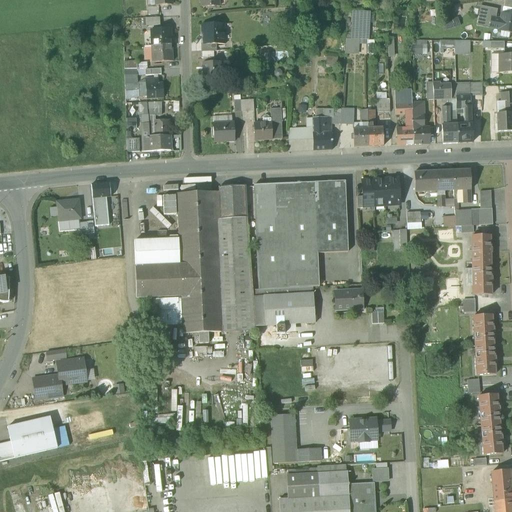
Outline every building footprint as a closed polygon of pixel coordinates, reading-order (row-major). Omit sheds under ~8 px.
[(478,16),(480,6),(474,5),(472,15),(478,16)] [(489,28),(499,30),(501,19),(495,18),(497,10),(480,6),(478,16),(476,26),(489,28)] [(351,33),(351,40),(359,40),(366,40),(368,40),(368,34),(369,13),(352,12),(351,33)] [(511,15),(502,14),(501,19),(499,30),(499,31),(500,32),(510,33),(511,33),(511,15)] [(145,18),(146,31),(150,30),(160,30),(159,18),(145,18)] [(444,22),(446,30),(460,26),(457,18),(444,22)] [(204,35),(204,45),(216,44),(224,44),(223,34),(221,34),(221,24),(201,25),(202,35),(204,35)] [(150,30),(151,46),(170,45),(169,29),(160,30),(150,30)] [(359,55),(359,40),(351,40),(345,40),(345,55),(359,55)] [(409,48),(410,54),(419,54),(418,48),(418,41),(411,41),(409,41),(409,48)] [(443,47),(454,47),(454,41),(440,41),(440,54),(443,54),(443,47)] [(454,41),(454,47),(465,47),(465,54),(469,54),(469,42),(454,41)] [(490,50),(503,50),(504,42),(490,42),(490,49),(490,50)] [(171,61),(170,45),(151,46),(151,62),(171,61)] [(490,74),(499,74),(500,55),(490,55),(490,74)] [(511,55),(500,55),(499,74),(511,74),(511,55)] [(124,61),(124,70),(126,70),(135,70),(135,69),(137,69),(136,63),(136,61),(124,61)] [(222,69),(221,69),(219,69),(219,63),(204,63),(204,70),(203,70),(203,81),(221,81),(222,81),(222,80),(229,80),(231,79),(232,78),(232,76),(230,74),(229,74),(229,69),(222,70),(222,69)] [(124,70),(124,83),(135,82),(135,70),(126,70),(124,70)] [(146,83),(147,99),(163,98),(162,84),(158,84),(157,79),(145,80),(145,83),(146,83)] [(137,82),(135,82),(124,83),(125,100),(147,99),(146,83),(145,83),(139,83),(137,83),(137,82)] [(433,88),(433,100),(450,100),(450,85),(439,85),(439,83),(432,83),(433,88)] [(455,84),(456,96),(470,96),(481,96),(482,83),(455,84)] [(394,91),(395,105),(411,105),(411,104),(411,91),(394,91)] [(505,102),(505,114),(511,113),(511,109),(511,93),(500,93),(501,102),(505,102)] [(460,123),(456,123),(457,143),(471,143),(470,125),(470,106),(470,96),(456,96),(456,107),(463,106),(463,125),(460,125),(460,123)] [(252,100),(240,101),(240,112),(253,111),(252,100)] [(376,100),(377,114),(390,114),(389,100),(384,100),(376,100)] [(497,102),(497,114),(505,114),(505,102),(501,102),(497,102)] [(139,115),(148,115),(148,112),(147,109),(147,103),(138,103),(139,115)] [(411,105),(411,115),(412,145),(428,144),(428,128),(423,128),(419,128),(419,116),(422,115),(423,115),(422,104),(411,104),(411,105)] [(395,105),(395,115),(404,115),(411,115),(411,105),(395,105)] [(442,144),(457,143),(456,123),(453,124),(453,125),(449,125),(448,107),(441,107),(442,126),(442,144)] [(269,110),(270,119),(270,123),(262,124),(253,124),(254,140),(282,139),(281,123),(282,123),(282,121),(281,121),(280,109),(269,110)] [(314,118),(323,118),(324,109),(314,109),(314,118)] [(333,109),(324,109),(323,118),(330,117),(330,124),(333,124),(333,114),(333,109)] [(340,110),(340,114),(340,125),(347,125),(347,122),(353,122),(354,110),(340,110)] [(368,147),(368,124),(367,111),(367,110),(360,111),(360,124),(353,124),(352,124),(352,125),(352,129),(353,147),(353,148),(368,147)] [(497,114),(497,132),(511,131),(511,113),(505,114),(497,114)] [(148,126),(149,136),(169,136),(168,120),(154,121),(154,115),(148,115),(148,118),(148,126)] [(397,146),(412,145),(411,115),(404,115),(405,128),(396,129),(397,146)] [(212,117),(212,124),(220,124),(233,123),(233,116),(212,117)] [(262,117),(262,124),(270,123),(270,119),(268,119),(268,117),(267,116),(264,116),(262,117)] [(312,128),(312,133),(330,133),(330,124),(330,117),(323,118),(314,118),(312,118),(312,128)] [(127,118),(127,129),(136,129),(136,118),(127,118)] [(143,136),(145,136),(144,126),(148,126),(148,118),(140,119),(141,136),(143,136)] [(233,123),(220,124),(212,124),(213,143),(234,142),(233,123)] [(374,124),(368,124),(368,147),(383,146),(382,128),(375,129),(374,124)] [(288,129),(287,141),(313,140),(312,133),(312,128),(305,128),(288,129)] [(331,150),(330,133),(312,133),(313,140),(313,151),(331,150)] [(170,150),(169,136),(149,136),(145,136),(143,136),(143,151),(170,150)] [(126,139),(126,152),(139,151),(139,138),(126,139)] [(456,191),(462,190),(470,190),(470,170),(452,171),(453,191),(456,191)] [(444,191),(453,191),(452,171),(436,172),(436,191),(444,191)] [(414,192),(436,191),(436,172),(413,173),(414,192)] [(397,179),(383,180),(385,206),(399,205),(397,179)] [(374,206),(385,206),(383,180),(372,181),(374,206)] [(363,207),(374,206),(372,181),(361,181),(362,197),(363,207)] [(344,182),(314,183),(315,213),(317,254),(347,252),(344,182)] [(91,185),(92,199),(106,197),(110,197),(109,183),(91,185)] [(253,186),(255,216),(315,213),(314,183),(253,186)] [(177,194),(179,240),(180,265),(135,267),(134,267),(136,299),(182,297),(183,334),(198,334),(198,344),(208,343),(208,333),(221,333),(215,220),(247,218),(245,186),(218,187),(219,192),(177,194)] [(471,204),(470,190),(462,190),(463,204),(471,204)] [(436,191),(437,208),(444,207),(444,199),(444,191),(436,191)] [(479,191),(480,210),(491,209),(490,191),(479,191)] [(162,197),(163,215),(176,215),(175,196),(162,197)] [(106,197),(92,199),(95,226),(109,225),(106,197)] [(58,215),(58,221),(79,219),(80,219),(78,200),(57,202),(57,206),(58,215)] [(58,215),(57,206),(49,207),(50,216),(58,215)] [(492,225),(491,209),(480,210),(477,210),(478,226),(481,226),(492,225)] [(471,210),(458,210),(458,220),(454,220),(455,227),(471,226),(471,210)] [(255,216),(257,276),(318,274),(317,254),(315,213),(255,216)] [(406,213),(406,224),(420,224),(420,223),(420,220),(419,213),(406,213)] [(443,227),(445,227),(445,220),(454,220),(454,217),(443,217),(443,227)] [(215,220),(221,333),(255,331),(255,327),(253,297),(247,218),(215,220)] [(79,219),(58,221),(60,231),(79,229),(79,223),(80,223),(79,219)] [(79,229),(80,236),(88,235),(88,234),(86,222),(80,223),(79,223),(79,229)] [(472,286),(472,296),(491,295),(490,283),(491,283),(491,277),(490,277),(490,254),(490,248),(490,236),(471,236),(472,268),(472,286)] [(134,241),(135,267),(180,265),(179,240),(134,241)] [(318,287),(318,274),(257,276),(258,291),(318,287)] [(0,302),(2,303),(5,303),(9,303),(9,298),(9,289),(9,278),(0,279),(0,302)] [(334,292),(335,310),(360,309),(359,291),(334,292)] [(263,296),(265,326),(315,323),(313,293),(263,296)] [(263,296),(253,297),(255,327),(265,326),(263,296)] [(152,299),(153,326),(181,325),(180,298),(152,299)] [(383,312),(371,312),(371,324),(384,323),(383,312)] [(473,316),(476,376),(495,375),(494,362),(494,357),(492,333),(493,333),(492,328),(491,315),(473,316)] [(194,354),(205,355),(206,347),(195,346),(194,354)] [(300,349),(300,367),(312,366),(311,348),(300,349)] [(46,352),(47,360),(65,358),(64,350),(46,352)] [(59,376),(60,384),(85,381),(84,371),(82,371),(81,361),(83,361),(83,360),(57,363),(59,376)] [(84,371),(85,381),(94,380),(93,370),(84,371)] [(33,379),(36,400),(62,396),(60,384),(59,376),(33,379)] [(114,385),(115,394),(124,393),(122,384),(114,385)] [(478,396),(483,456),(502,454),(501,442),(501,436),(500,436),(498,413),(499,412),(498,407),(496,395),(478,396)] [(273,464),(297,463),(296,450),(294,415),(270,416),(273,464)] [(7,427),(10,442),(0,444),(0,461),(14,459),(57,449),(53,429),(50,417),(7,427)] [(375,420),(349,421),(350,441),(359,441),(359,443),(368,442),(368,440),(376,440),(376,432),(375,422),(375,420)] [(389,421),(375,422),(376,432),(390,431),(389,421)] [(53,429),(57,449),(70,445),(65,426),(53,429)] [(368,442),(359,443),(359,450),(377,449),(376,440),(368,440),(368,442)] [(320,449),(296,450),(297,463),(321,461),(320,449)] [(437,461),(438,468),(448,468),(448,460),(437,461)] [(151,493),(159,492),(158,465),(150,465),(151,493)] [(387,469),(376,470),(372,470),(373,482),(388,481),(387,469)] [(491,473),(493,502),(511,500),(511,489),(511,483),(510,483),(509,471),(491,473)] [(346,472),(327,473),(328,497),(348,496),(347,483),(347,472),(346,472)] [(288,499),(328,497),(327,473),(317,473),(287,475),(288,499)] [(374,511),(373,484),(349,485),(349,483),(347,483),(348,496),(348,511),(374,511)] [(64,511),(59,492),(46,495),(50,511),(64,511)] [(348,511),(348,496),(328,497),(288,499),(278,500),(278,511),(348,511)] [(511,511),(511,500),(493,502),(494,511),(511,511)]
